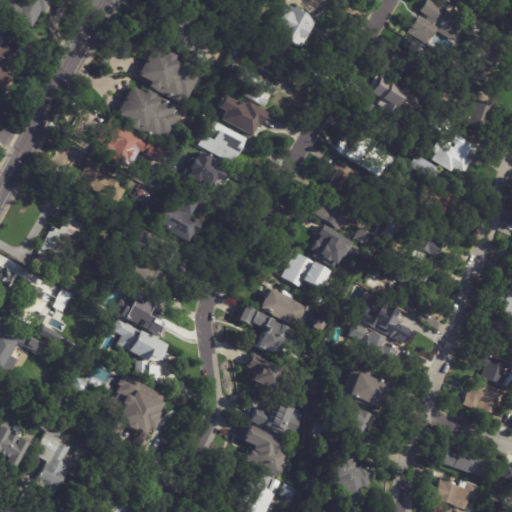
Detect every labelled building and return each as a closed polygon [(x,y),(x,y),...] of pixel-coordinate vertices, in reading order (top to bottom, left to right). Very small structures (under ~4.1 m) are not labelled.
[(50,0),(46,7),(42,14),(39,13),(30,28),(4,13),(10,1),(18,6),(21,0),(50,0)] [(216,0),(208,18),(177,3),(178,0),(216,0)] [(447,12),(460,19),(457,25),(461,27),(453,41),(456,43),(448,56),(406,31),(416,14),(424,18),(426,15),(418,10),(423,0),(430,0),(446,9),(445,10),(447,12)] [(287,4),(307,15),(306,16),(315,21),(301,46),(269,29),(281,7),(282,8),(285,3),(287,4)] [(199,44),(190,58),(155,38),(171,10),(193,23),(191,27),(200,33),(195,41),(199,44)] [(492,42),(502,46),(484,86),(467,79),(476,59),(468,56),(477,35),(492,42)] [(404,72),(388,63),(394,52),(399,54),(401,50),(405,52),(412,39),(432,51),(417,79),(404,72)] [(299,60),(295,68),(288,64),(281,78),(251,62),(257,51),(267,57),(270,52),(265,50),(270,41),(301,58),(299,60)] [(0,47),(15,56),(4,75),(12,79),(4,93),(0,90),(0,47)] [(146,83),(147,81),(137,74),(138,72),(136,71),(141,62),(143,62),(145,60),(143,59),(150,47),(163,54),(165,49),(196,67),(192,74),(197,77),(185,97),(181,95),(177,101),(160,91),(159,92),(145,84),(146,83)] [(249,71),(275,86),(263,106),(243,95),(248,85),(229,74),(235,63),(249,71)] [(396,90),(392,96),(402,102),(397,111),(369,94),(375,84),(376,84),(381,75),(399,85),(396,90)] [(142,90),(144,88),(174,106),(170,113),(175,116),(164,136),(160,133),(156,140),(138,130),(137,131),(124,123),(126,119),(115,113),(116,111),(114,109),(120,100),(122,101),(123,98),(121,97),(128,85),(141,93),(142,90)] [(485,93),(483,101),(492,104),(483,129),(465,123),(465,120),(459,118),(465,102),(467,103),(469,99),(466,98),(469,88),(485,93)] [(245,100),(267,113),(260,126),(255,123),(248,134),(220,117),(224,110),(218,107),(225,94),(242,105),(245,100)] [(440,131),(426,123),(434,109),(448,117),(440,131)] [(374,110),(400,126),(391,142),(364,127),(374,110)] [(141,139),(124,171),(92,154),(97,144),(108,150),(114,140),(102,134),(110,120),(124,128),(123,130),(141,139)] [(231,136),(243,143),(231,163),(217,155),(222,144),(218,142),(223,132),(231,136)] [(472,159),(464,174),(446,163),(444,167),(432,160),(435,153),(432,151),(441,136),(451,142),(456,133),(479,147),(472,159)] [(367,143),(361,152),(366,155),(361,164),(341,152),(353,134),(367,143)] [(437,166),(428,184),(405,170),(415,153),(437,166)] [(400,169),(389,163),(395,154),(406,160),(400,169)] [(223,164),(220,170),(231,176),(220,195),(195,180),(209,156),(223,164)] [(74,185),(88,160),(100,167),(97,172),(108,179),(109,178),(117,182),(116,185),(123,188),(116,202),(100,193),(97,198),(74,185)] [(333,168),(337,162),(367,180),(355,201),(324,182),(333,168)] [(463,197),(451,217),(421,199),(432,179),(463,197)] [(204,191),(190,217),(200,222),(189,242),(155,224),(165,204),(176,209),(192,180),(205,187),(204,191)] [(136,200),(143,186),(155,193),(148,206),(136,200)] [(353,218),(350,222),(342,217),(336,228),(307,211),(313,201),(324,208),(330,198),(356,212),(353,218)] [(79,233),(72,246),(65,242),(47,275),(31,267),(38,255),(36,254),(50,227),(57,230),(74,200),(92,210),(79,233)] [(441,247),(438,253),(434,251),(431,257),(426,255),(422,263),(409,256),(415,246),(403,240),(412,221),(441,236),(438,242),(442,244),(441,247)] [(391,225),(390,226),(400,233),(394,242),(380,234),(387,222),(391,225)] [(352,242),(342,260),(338,257),(334,263),(312,250),(317,241),(321,243),(325,236),(321,233),(325,226),(352,242)] [(365,245),(353,239),(360,227),(372,234),(365,245)] [(179,263),(173,273),(135,251),(138,246),(134,243),(141,230),(146,233),(148,230),(186,252),(179,263)] [(302,289),(281,277),(291,259),(294,260),(297,253),(329,271),(318,289),(306,282),(302,289)] [(169,276),(161,292),(168,296),(165,304),(152,297),(156,289),(144,283),(140,291),(123,282),(135,258),(169,276)] [(416,303),(395,293),(400,282),(393,278),(395,274),(391,272),(395,264),(401,267),(404,260),(431,274),(416,303)] [(382,280),(376,290),(365,283),(371,272),(383,279),(382,280)] [(39,290),(35,297),(41,301),(34,312),(30,310),(23,323),(6,313),(12,303),(15,305),(22,292),(18,289),(23,281),(39,290)] [(511,318),(503,315),(504,312),(494,309),(502,285),(511,288),(511,318)] [(64,307),(53,301),(60,288),(71,294),(64,307)] [(295,325),(294,327),(257,308),(268,288),(279,294),(280,293),(289,298),(288,299),(304,307),(295,325)] [(161,318),(156,328),(140,319),(143,314),(130,307),(124,318),(112,311),(118,299),(126,303),(132,291),(145,298),(144,300),(164,311),(161,318)] [(405,320),(409,322),(398,342),(361,321),(371,302),(405,320)] [(254,345),(262,328),(247,321),(245,324),(236,319),(243,306),(293,331),(279,359),(253,346),(254,345)] [(320,332),(311,327),(314,322),(308,319),(314,308),(329,317),(320,332)] [(163,346),(156,357),(154,356),(152,360),(149,358),(146,361),(117,344),(122,336),(112,331),(119,318),(163,344),(163,346)] [(511,352),(484,342),(492,318),(511,325),(511,352)] [(23,346),(16,342),(8,356),(15,360),(7,376),(0,372),(0,333),(1,334),(6,324),(17,330),(17,331),(25,336),(23,340),(25,341),(28,336),(43,345),(37,355),(23,346)] [(383,337),(380,345),(394,350),(387,370),(366,363),(369,356),(361,353),(366,339),(365,338),(367,331),(376,334),(376,335),(383,337)] [(252,373),(253,370),(245,366),(251,353),(285,368),(275,391),(249,380),(252,373)] [(504,370),(500,384),(480,377),(484,366),(476,364),(479,354),(507,363),(504,370)] [(146,363),(147,366),(160,367),(159,382),(135,380),(136,362),(146,363)] [(356,372),(386,385),(376,408),(362,402),(361,405),(352,401),(354,397),(342,393),(352,371),(356,372)] [(128,377),(162,396),(158,403),(159,403),(154,412),(158,414),(154,422),(153,421),(148,429),(141,441),(145,443),(136,459),(125,453),(134,437),(136,438),(139,434),(131,429),(131,431),(123,426),(124,425),(113,419),(117,413),(105,407),(111,397),(114,398),(116,393),(115,393),(119,386),(116,384),(122,374),(127,378),(128,377)] [(492,414),(474,408),(474,410),(462,405),(466,393),(468,394),(472,382),(476,383),(476,382),(491,387),(491,389),(500,392),(492,414)] [(287,406),(297,411),(294,417),(298,419),(292,432),(286,429),(282,437),(270,431),(271,430),(262,425),(261,427),(247,420),(254,408),(266,414),(273,399),(287,406)] [(370,430),(366,439),(361,437),(361,438),(347,431),(347,430),(335,424),(344,403),(372,415),(371,416),(375,418),(370,430)] [(42,431),(29,425),(37,409),(49,416),(42,431)] [(11,425),(6,434),(24,444),(12,467),(3,462),(4,460),(0,457),(0,421),(1,420),(11,425)] [(335,425),(330,437),(318,431),(323,420),(335,425)] [(283,459),(279,468),(282,469),(278,478),(243,462),(250,445),(237,439),(243,425),(282,442),(281,443),(286,446),(283,454),(285,455),(283,459)] [(35,483),(46,462),(34,455),(47,431),(63,440),(61,443),(70,448),(62,463),(66,465),(64,471),(66,472),(54,494),(35,483)] [(455,446),(474,453),(474,454),(481,457),(480,459),(489,462),(483,479),(441,463),(448,443),(455,446)] [(360,495),(357,493),(355,497),(328,485),(331,478),(325,475),(333,457),(339,460),(341,456),(354,462),(352,467),(356,468),(357,465),(372,472),(361,495),(360,495)] [(511,468),(511,480),(501,477),(505,466),(511,468)] [(87,511),(81,509),(93,485),(81,479),(86,469),(116,483),(101,511),(87,511)] [(277,489),(266,511),(240,511),(238,511),(242,501),(248,504),(262,474),(280,483),(277,489)] [(479,486),(474,500),(468,497),(464,510),(432,498),(439,480),(450,484),(452,483),(454,483),(455,486),(458,487),(461,480),(479,486)] [(297,490),(292,501),(279,495),(283,484),(297,490)] [(146,511),(114,511),(124,493),(150,506),(146,511)] [(511,511),(508,511),(498,509),(502,496),(511,499),(511,511)]
